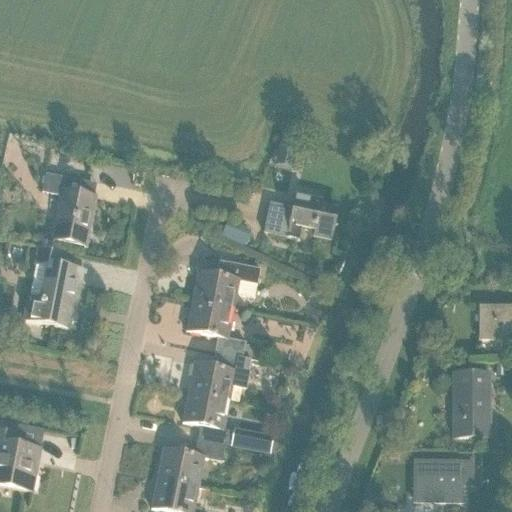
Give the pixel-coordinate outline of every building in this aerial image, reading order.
[(275,166),(292,171),(300,145),(282,139),(275,166)] [(89,245),(97,204),(85,202),(88,184),(45,176),(41,195),(57,198),(50,238),(89,245)] [(322,202),(296,196),(293,210),(270,205),(263,235),(299,243),(302,230),(314,233),(313,239),(331,243),(337,211),(320,208),(322,202)] [(240,230),(228,224),(220,240),(232,246),(240,230)] [(40,241),(39,248),(50,250),(51,243),(40,241)] [(60,268),(62,255),(39,250),(36,266),(37,266),(37,265),(48,267),(41,301),(29,299),(25,322),(74,332),(78,309),(76,308),(83,275),(85,275),(85,273),(60,268)] [(191,304),(233,312),(236,296),(254,300),(259,271),(218,263),(215,278),(197,275),(191,304)] [(227,341),(233,312),(191,304),(186,334),(217,340),(214,355),(242,360),(245,344),(227,341)] [(511,310),(480,310),(480,341),(511,341),(511,310)] [(239,375),(242,360),(214,355),(211,369),(193,366),(188,395),(229,403),(235,375),(239,375)] [(506,370),(496,370),(496,381),(505,380),(506,370)] [(453,441),(489,441),(489,376),(453,376),(453,441)] [(223,432),(229,403),(188,395),(182,425),(200,428),(197,443),(224,449),(227,433),(223,432)] [(0,488),(31,494),(40,451),(13,446),(15,435),(0,432),(0,488)] [(221,464),(224,449),(197,443),(194,458),(162,452),(156,481),(197,489),(203,460),(221,464)] [(415,465),(415,504),(460,504),(460,492),(460,486),(472,487),(472,465),(459,465),(415,465)] [(192,511),(197,489),(156,481),(151,511),(156,511),(192,511)]
